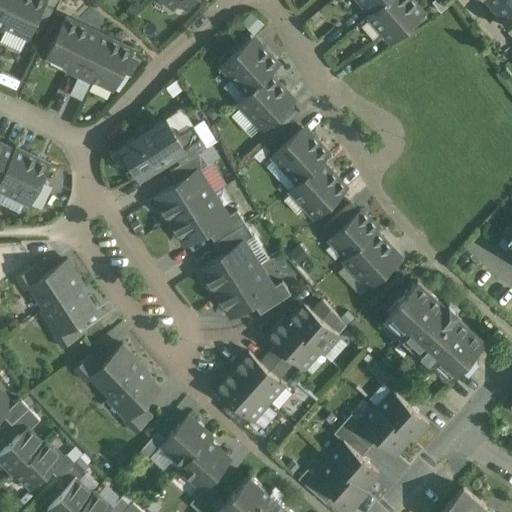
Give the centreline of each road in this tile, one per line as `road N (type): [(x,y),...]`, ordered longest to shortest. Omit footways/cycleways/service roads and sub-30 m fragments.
road 1 (residential): [(271,0),(369,176),(511,331)]
road 2 (residential): [(86,171),(75,227),(177,368),(198,331)]
road 3 (residential): [(231,0),(82,152)]
road 4 (residential): [(198,331),(86,171)]
